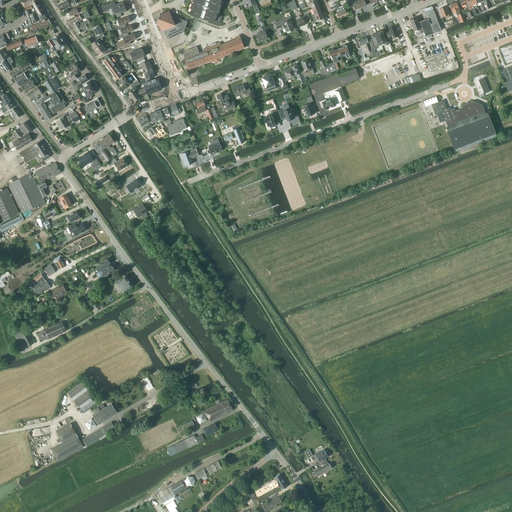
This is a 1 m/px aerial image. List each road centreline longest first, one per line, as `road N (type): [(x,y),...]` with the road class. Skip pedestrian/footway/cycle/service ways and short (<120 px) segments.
road 1 (track): [(188,180),(401,511)]
road 2 (residential): [(511,38),(466,55),(464,78),(188,180)]
road 3 (residential): [(167,311),(62,159)]
road 4 (unclassified): [(274,451),(167,311)]
road 5 (residential): [(113,124),(40,0)]
road 6 (residential): [(133,111),(53,0)]
